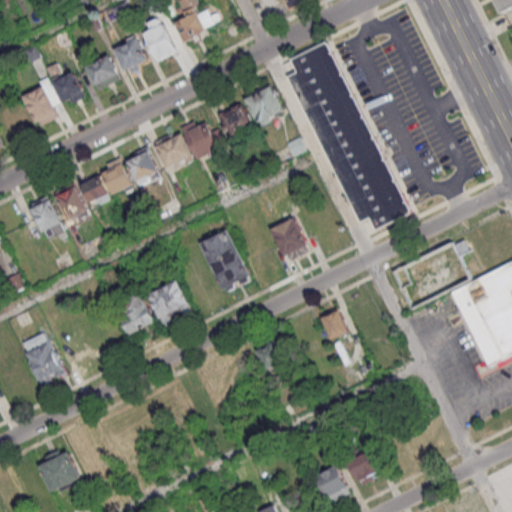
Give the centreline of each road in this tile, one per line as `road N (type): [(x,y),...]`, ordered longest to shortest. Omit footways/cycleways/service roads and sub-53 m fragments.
road 1 (residential): [(511,185),(0,444)]
road 2 (residential): [(366,0),(0,184)]
road 3 (primary): [(511,138),(443,0)]
road 4 (residential): [(511,447),(383,511)]
